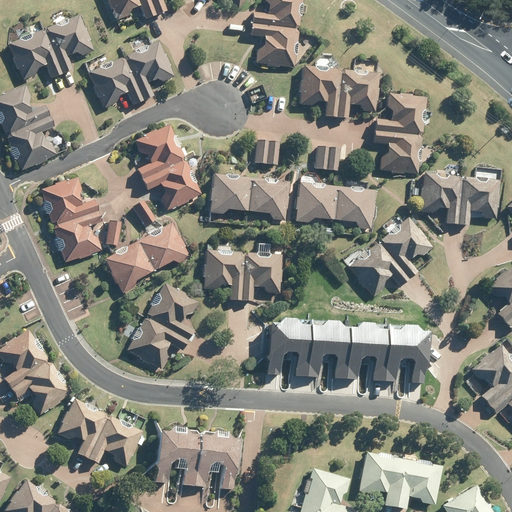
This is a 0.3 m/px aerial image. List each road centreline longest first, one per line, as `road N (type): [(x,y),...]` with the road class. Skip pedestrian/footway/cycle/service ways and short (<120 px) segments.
road 1 (residential): [(254,399),(139,391),(107,379),(67,342),(25,253)]
road 2 (residential): [(222,107),(177,106),(146,117),(0,189)]
road 3 (residential): [(499,255),(463,274),(440,421)]
road 4 (residential): [(440,421),(359,405),(254,399)]
